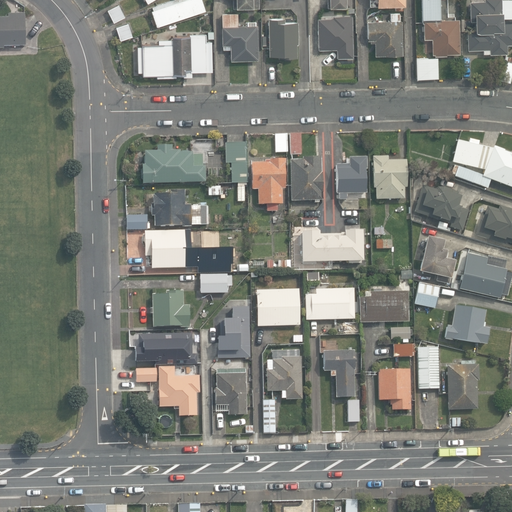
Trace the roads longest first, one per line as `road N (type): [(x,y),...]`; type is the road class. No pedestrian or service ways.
road 1 (residential): [(511,107),(91,110)]
road 2 (secondary): [(100,470),(511,460)]
road 3 (residential): [(91,110),(100,470)]
road 4 (residential): [(52,0),(77,33),(91,110)]
